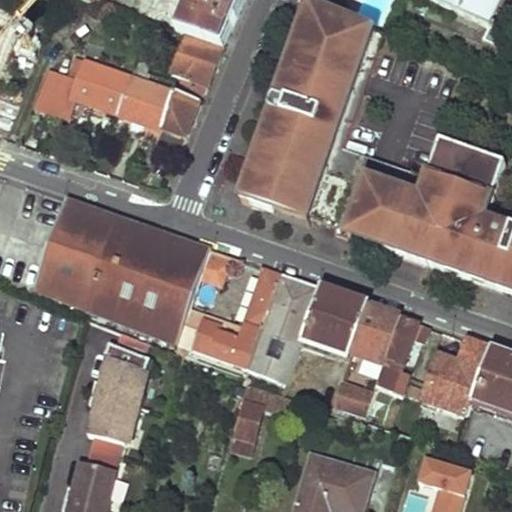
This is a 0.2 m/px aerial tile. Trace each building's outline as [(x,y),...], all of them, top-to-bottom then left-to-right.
[(70,0),(92,8),(94,0),(191,0),(178,37),(189,41),(223,52),(234,26),(244,0),(70,0)] [(425,0),(505,35),(511,22),(507,20),(497,17),(504,0),(425,0)] [(511,0),(504,0),(497,17),(507,20),(511,9),(511,0)] [(385,37),(311,8),(277,102),(274,105),(273,107),(272,112),(273,115),(283,118),(276,137),(266,134),(242,203),(274,214),(276,209),(337,231),(335,236),(411,263),(511,298),(511,233),(487,225),(507,168),(452,148),(445,168),(436,164),(430,181),(345,151),(385,37)] [(185,83),(180,97),(202,106),(213,79),(223,52),(189,41),(174,78),(185,83)] [(145,46),(136,71),(150,75),(158,51),(145,46)] [(83,64),(76,83),(125,99),(132,80),(89,64),(89,66),(83,64)] [(150,86),(154,77),(150,75),(136,71),(132,80),(150,86)] [(61,95),(53,118),(75,124),(80,106),(119,120),(125,99),(76,83),(66,79),(61,95)] [(125,99),(119,120),(137,125),(134,132),(147,136),(144,143),(158,149),(180,97),(150,86),(132,80),(125,99)] [(53,118),(61,95),(47,91),(39,114),(53,118)] [(158,149),(151,166),(159,169),(164,152),(181,158),(191,132),(202,106),(180,97),(158,149)] [(283,118),(273,115),(266,134),(276,137),(283,118)] [(452,148),(442,145),(436,164),(445,168),(452,148)] [(34,299),(180,350),(191,316),(203,284),(208,268),(212,256),(66,204),(34,299)] [(212,256),(208,268),(229,276),(233,263),(212,256)] [(229,276),(208,268),(203,284),(223,291),(229,276)] [(205,321),(192,355),(248,376),(282,280),(264,274),(241,344),(222,337),(225,327),(205,321)] [(282,280),(248,376),(285,388),(300,348),(320,293),(302,287),(282,280)] [(346,303),(320,293),(300,348),(352,368),(355,361),(371,312),(346,303)] [(371,312),(355,361),(385,371),(402,322),(387,317),(371,312)] [(205,321),(191,316),(180,350),(192,355),(205,321)] [(402,322),(385,371),(377,394),(389,398),(404,403),(411,384),(401,381),(414,343),(424,347),(429,332),(402,322)] [(241,344),(244,334),(225,327),(222,337),(241,344)] [(137,378),(147,352),(119,342),(109,368),(105,366),(99,393),(93,416),(86,443),(91,444),(84,473),(79,471),(72,498),(68,511),(101,511),(103,507),(120,452),(122,453),(131,425),(138,404),(145,381),(137,378)] [(482,376),(472,406),(511,420),(511,360),(491,353),(482,376)] [(440,362),(424,407),(466,421),(472,406),(482,376),(440,362)] [(250,388),(234,441),(256,447),(267,416),(290,423),(296,403),(250,388)] [(343,389),(335,409),(369,420),(375,399),(343,389)] [(99,393),(95,392),(89,415),(93,416),(99,393)] [(380,423),(389,398),(377,394),(375,399),(369,420),(380,423)] [(143,405),(138,404),(131,425),(136,427),(143,405)] [(234,441),(231,450),(254,457),(256,447),(234,441)] [(314,453),(294,511),(363,511),(375,473),(314,453)] [(458,511),(470,473),(427,461),(421,483),(439,489),(431,511),(458,511)]
